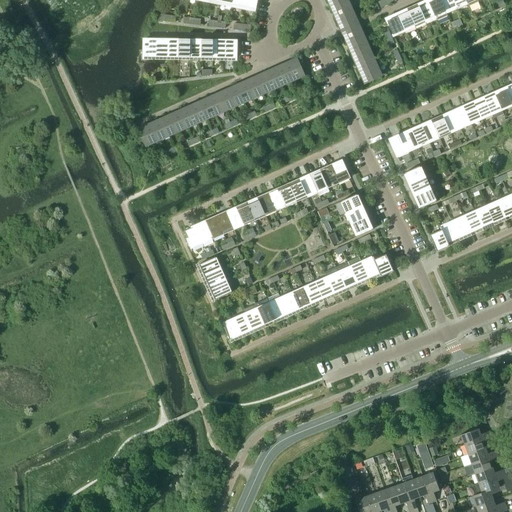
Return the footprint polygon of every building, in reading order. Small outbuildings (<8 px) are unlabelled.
[(244,0),(243,7),(255,9),(256,0),(244,0)] [(331,8),(335,17),(352,10),(348,0),(331,8)] [(428,0),(418,5),(425,20),(435,16),(428,0)] [(440,0),(428,0),(435,16),(437,20),(447,15),(445,11),(440,0)] [(453,0),(440,0),(445,11),(456,6),(453,0)] [(418,5),(407,10),(414,25),(425,20),(418,5)] [(352,10),(335,17),(339,27),(356,19),(352,10)] [(404,30),(414,25),(407,10),(397,14),(404,30)] [(393,34),(404,30),(397,14),(386,19),(393,34)] [(341,31),(343,35),(360,28),(358,23),(356,19),(339,27),(341,31)] [(343,35),(348,45),(364,38),(360,28),(343,35)] [(369,47),(364,38),(348,45),(352,54),(369,47)] [(156,57),(156,40),(144,40),(144,57),(145,57),(145,59),(151,59),(151,57),(156,57)] [(167,40),(156,40),(156,57),(167,57),(167,40)] [(179,40),(167,40),(167,57),(178,57),(179,40)] [(190,40),(179,40),(178,57),(190,57),(190,40)] [(201,40),(190,40),(190,57),(201,58),(201,40)] [(213,58),(213,41),(201,40),(201,58),(213,58)] [(224,41),(213,41),(213,58),(224,58),(224,41)] [(236,41),(224,41),(224,58),(236,58),(236,41)] [(373,56),(369,47),(352,54),(356,64),(373,56)] [(377,66),(373,56),(356,64),(360,73),(377,66)] [(293,61),(283,65),(290,82),(300,77),(293,61)] [(283,65),(274,69),(281,86),(290,82),(283,65)] [(381,76),(377,66),(360,73),(364,83),(381,76)] [(274,69),(264,73),(272,90),(281,86),(274,69)] [(272,90),(264,73),(255,77),(262,94),(272,90)] [(262,94),(255,77),(246,81),(253,98),(262,94)] [(253,98),(246,81),(236,86),(244,102),(253,98)] [(244,102),(236,86),(227,90),(234,106),(244,102)] [(505,88),(494,93),(501,108),(511,104),(505,88)] [(218,94),(225,111),(234,106),(227,90),(218,94)] [(491,113),(501,108),(494,93),(484,98),(491,113)] [(208,98),(216,115),(225,111),(218,94),(208,98)] [(199,102),(206,119),(216,115),(208,98),(199,102)] [(484,98),(474,102),(480,118),(491,113),(484,98)] [(199,102),(190,106),(197,123),(206,119),(199,102)] [(470,122),(480,118),(474,102),(463,107),(470,122)] [(197,123),(190,106),(180,111),(188,127),(197,123)] [(470,122),(463,107),(453,111),(460,127),(470,122)] [(188,127),(180,111),(171,115),(178,131),(188,127)] [(449,132),(460,127),(453,111),(442,116),(449,132)] [(178,131),(171,115),(162,119),(169,136),(178,131)] [(449,132),(442,116),(432,121),(439,136),(449,132)] [(169,136),(162,119),(152,123),(160,140),(169,136)] [(428,141),(439,136),(432,121),(421,125),(428,141)] [(150,144),(160,140),(152,123),(142,127),(150,144)] [(421,125),(411,130),(418,145),(428,141),(421,125)] [(407,150),(418,145),(411,130),(401,135),(407,150)] [(407,150),(401,135),(390,140),(396,155),(407,150)] [(331,166),(337,181),(348,176),(341,161),(331,166)] [(331,166),(320,170),(327,186),(337,181),(331,166)] [(410,185),(425,178),(419,166),(404,173),(410,185)] [(310,175),(316,191),(327,186),(320,170),(310,175)] [(310,175),(299,180),(306,195),(316,191),(310,175)] [(430,190),(425,178),(410,185),(415,197),(430,190)] [(289,184),(296,200),(306,195),(299,180),(289,184)] [(289,184),(278,189),(285,204),(296,200),(289,184)] [(268,194),(275,209),(285,204),(278,189),(268,194)] [(430,190),(415,197),(420,209),(435,202),(430,190)] [(268,194),(257,198),(264,214),(275,209),(268,194)] [(347,213),(362,206),(356,194),(341,201),(347,213)] [(505,217),(511,214),(511,202),(509,196),(497,201),(505,217)] [(247,203),(254,218),(264,214),(257,198),(247,203)] [(497,201),(486,207),(493,223),(505,217),(497,201)] [(247,203),(237,208),(243,223),(254,218),(247,203)] [(347,213),(352,225),(367,218),(362,206),(347,213)] [(482,228),(493,223),(486,207),(474,212),(482,228)] [(243,223),(237,208),(226,212),(233,228),(243,223)] [(325,208),(318,211),(320,217),(328,214),(325,208)] [(226,212),(216,217),(223,232),(233,228),(226,212)] [(474,212),(463,217),(470,233),(482,228),(474,212)] [(223,232),(216,217),(205,222),(212,237),(223,232)] [(459,238),(470,233),(463,217),(451,222),(459,238)] [(372,230),(367,218),(352,225),(357,237),(372,230)] [(205,222),(195,226),(202,242),(212,237),(205,222)] [(439,227),(441,230),(447,243),(448,243),(459,238),(451,222),(439,227)] [(202,242),(195,226),(184,231),(191,246),(202,242)] [(449,246),(448,243),(447,243),(441,230),(429,235),(432,241),(431,242),(432,242),(437,252),(449,246)] [(335,232),(329,235),(333,245),(339,242),(335,232)] [(380,273),(379,273),(381,277),(393,271),(389,261),(390,261),(390,260),(389,261),(386,254),(375,259),(374,260),(380,273)] [(199,264),(204,277),(226,267),(221,255),(199,264)] [(368,278),(379,273),(380,273),(374,260),(375,259),(373,257),(361,262),(368,278)] [(357,283),(368,278),(361,262),(350,267),(357,283)] [(204,277),(209,288),(231,278),(226,267),(204,277)] [(345,288),(357,283),(350,267),(338,272),(345,288)] [(334,294),(345,288),(338,272),(326,277),(334,294)] [(322,299),(334,294),(326,277),(315,283),(322,299)] [(209,288),(215,300),(236,290),(231,278),(209,288)] [(322,299),(315,283),(303,288),(311,304),(322,299)] [(311,304),(303,288),(292,293),(299,309),(311,304)] [(299,309),(292,293),(280,298),(288,314),(299,309)] [(288,314),(280,298),(269,303),(276,319),(288,314)] [(265,324),(276,319),(269,303),(257,308),(265,324)] [(253,329),(265,324),(257,308),(246,313),(253,329)] [(253,329),(246,313),(234,318),(242,335),(253,329)] [(229,340),(242,335),(234,318),(222,324),(229,340)] [(478,428),(461,434),(465,444),(491,435),(489,431),(480,434),(478,428)] [(492,439),(491,435),(465,444),(468,454),(486,448),(484,442),(492,439)] [(425,443),(417,446),(425,468),(433,466),(425,443)] [(411,445),(406,446),(409,455),(414,453),(411,445)] [(431,456),(439,453),(436,446),(429,448),(431,456)] [(487,453),(486,448),(468,454),(471,464),(498,454),(496,450),(487,453)] [(394,452),(396,457),(403,455),(401,449),(394,452)] [(499,458),(498,454),(471,464),(475,473),(492,467),(490,461),(495,460),(499,458)] [(446,462),(444,456),(433,460),(436,466),(446,462)] [(445,467),(438,469),(440,475),(447,473),(445,467)] [(475,473),(478,483),(505,474),(503,469),(494,472),(492,467),(475,473)] [(433,472),(422,475),(432,502),(436,500),(433,492),(439,489),(433,472)] [(482,492),(482,493),(498,486),(499,487),(499,486),(497,480),(506,477),(505,474),(478,483),(474,484),(478,494),(482,492)] [(422,475),(413,479),(420,497),(425,495),(428,503),(432,502),(422,475)] [(413,479),(404,482),(413,509),(417,507),(414,499),(420,497),(413,479)] [(404,482),(394,486),(400,503),(406,501),(409,510),(413,509),(404,482)] [(394,486),(384,489),(392,511),(397,511),(395,505),(400,503),(394,486)] [(478,494),(472,496),(476,506),(493,499),(492,494),(500,491),(499,487),(498,486),(482,493),(482,492),(478,494)] [(392,511),(384,489),(375,492),(381,511),(386,508),(387,511),(392,511)] [(375,492),(365,496),(370,511),(376,511),(381,511),(375,492)] [(370,511),(365,496),(355,499),(359,511),(370,511)] [(493,499),(476,506),(478,511),(489,511),(506,506),(504,502),(495,505),(493,499)]
